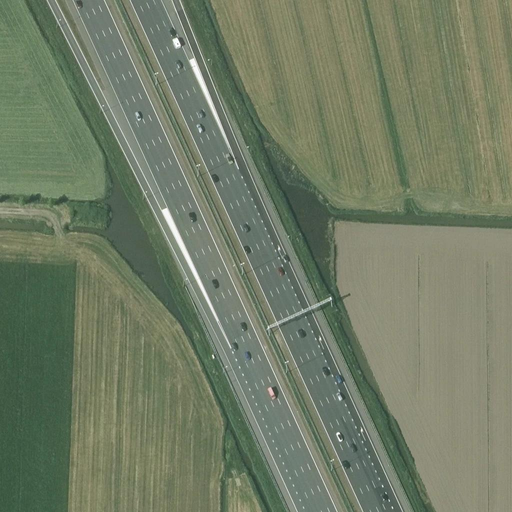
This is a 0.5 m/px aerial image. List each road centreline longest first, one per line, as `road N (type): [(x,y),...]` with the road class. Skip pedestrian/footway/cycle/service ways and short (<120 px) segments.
road 1 (motorway): [(51,0),(157,212),(243,344)]
road 2 (motorway): [(86,0),(243,344)]
road 3 (motorway): [(379,511),(226,177)]
road 4 (motorway): [(226,177),(146,0)]
road 5 (motorway): [(226,177),(209,86),(175,0)]
road 6 (motorway): [(243,344),(320,511)]
